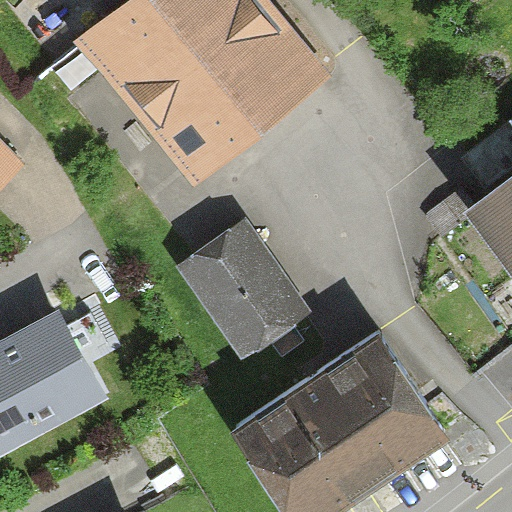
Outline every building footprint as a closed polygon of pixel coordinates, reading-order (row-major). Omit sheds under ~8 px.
[(117,0),(78,31),(194,176),(323,74),(263,0),(117,0)] [(0,178),(24,155),(0,131),(0,178)] [(511,259),(511,157),(462,198),(511,259)] [(236,349),(304,307),(246,213),(178,255),(236,349)] [(0,453),(113,392),(69,313),(0,350),(0,453)] [(221,409),(290,511),(311,511),(440,426),(365,314),(221,409)]
